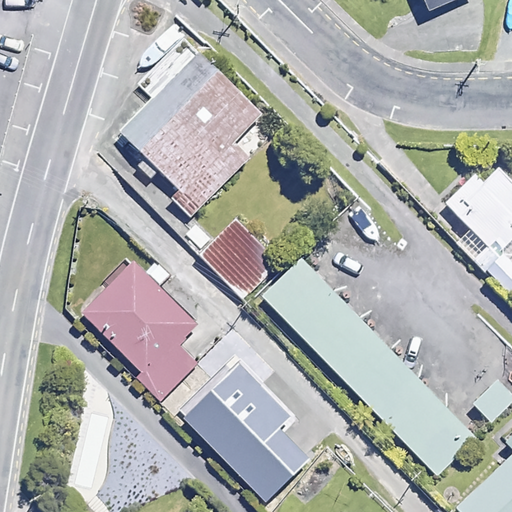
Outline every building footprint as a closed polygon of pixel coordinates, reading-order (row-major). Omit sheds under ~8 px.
[(452,0),(425,0),(430,10),(452,0)] [(159,42),(143,36),(133,65),(150,71),(159,42)] [(262,115),(200,54),(121,135),(178,191),(173,197),(194,217),(250,160),(234,144),(262,115)] [(511,250),(511,183),(499,169),(483,185),(474,176),(445,205),(488,249),(498,239),(510,252),(511,250)] [(278,265),(235,222),(201,256),(245,299),(278,265)] [(159,288),(173,276),(161,263),(148,275),(135,261),(78,312),(160,401),(197,367),(177,346),(196,328),(159,288)] [(476,438),(300,261),(262,299),(437,476),(476,438)] [(511,404),(511,396),(497,382),(474,405),(493,424),(511,404)] [(304,479),(220,393),(189,423),(273,509),(304,479)] [(511,511),(511,437),(505,443),(511,450),(511,457),(456,510),(458,511),(511,511)]
